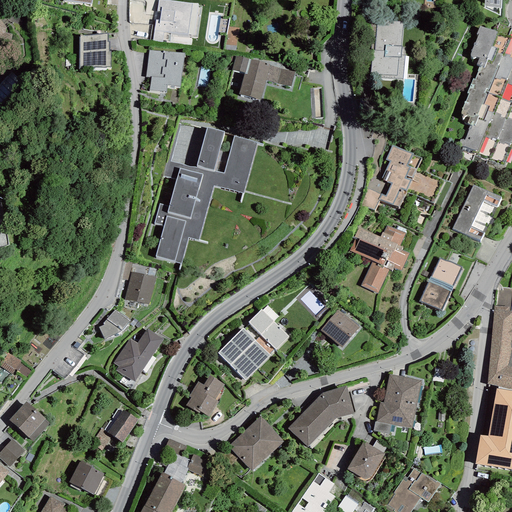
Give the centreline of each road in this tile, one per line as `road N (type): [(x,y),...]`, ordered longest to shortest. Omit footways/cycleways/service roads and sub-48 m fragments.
road 1 (tertiary): [(342,0),(338,71),(349,156),(341,202),(305,254),(188,344),(153,420)]
road 2 (residential): [(121,0),(129,125),(118,248),(91,310),(0,422)]
road 3 (residential): [(417,353),(277,394),(203,437),(153,420)]
road 4 (residential): [(483,286),(479,394),(459,511)]
road 5 (residential): [(417,353),(405,329),(405,293),(459,174)]
